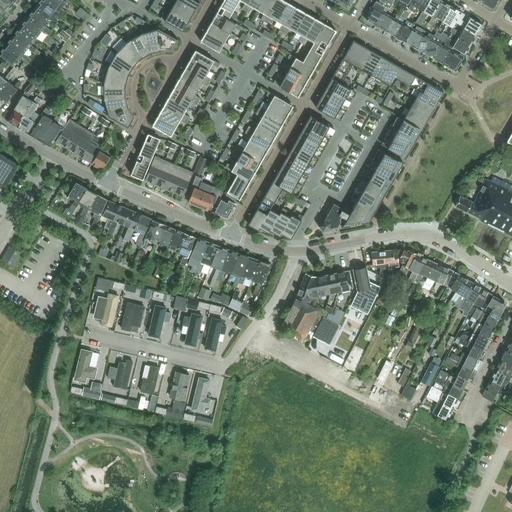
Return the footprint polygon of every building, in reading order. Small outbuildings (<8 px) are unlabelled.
[(0,0),(0,8),(5,12),(12,4),(7,0),(0,0)] [(40,0),(34,8),(50,20),(50,19),(56,24),(57,22),(57,19),(54,17),(58,12),(59,12),(43,0),(40,0)] [(66,2),(63,0),(43,0),(59,12),(58,12),(64,17),(67,12),(61,8),(66,2)] [(173,5),(169,11),(188,21),(193,12),(175,1),(172,0),(170,0),(169,3),(173,5)] [(175,0),(175,1),(193,12),(199,2),(200,0),(175,0)] [(238,0),(223,0),(216,13),(228,19),(230,16),(232,12),(238,0)] [(239,0),(245,3),(241,9),(245,11),(250,0),(239,0)] [(250,0),(245,11),(248,13),(252,7),(257,10),(263,0),(250,0)] [(263,0),(257,10),(263,13),(260,20),(263,21),(275,0),(263,0)] [(282,0),(275,0),(263,21),(267,24),(270,18),(276,21),(287,2),(282,0)] [(335,0),(334,1),(348,9),(352,2),(354,2),(355,0),(335,0)] [(408,2),(409,0),(395,0),(393,5),(404,11),(408,2)] [(409,0),(408,2),(411,4),(408,9),(415,12),(417,8),(423,11),(428,0),(409,0)] [(428,0),(423,11),(416,22),(419,24),(426,13),(432,16),(442,1),(440,0),(428,0)] [(442,1),(432,16),(426,28),(429,30),(432,26),(437,18),(443,21),(451,6),(442,1)] [(279,30),(282,32),(296,8),(287,2),(276,21),(282,24),(279,30)] [(365,19),(375,25),(383,11),(385,8),(375,2),(372,6),(371,6),(369,9),(370,10),(365,19)] [(452,27),(455,22),(458,18),(461,12),(451,6),(443,21),(434,36),(439,39),(447,24),(452,27)] [(43,29),(42,30),(49,35),(52,31),(45,26),(50,20),(34,8),(27,17),(43,29)] [(289,28),(295,31),(306,13),(296,8),(282,32),(286,34),(289,28)] [(84,11),(80,17),(84,20),(88,14),(84,11)] [(160,18),(164,20),(182,31),(188,21),(169,11),(166,16),(163,14),(160,18)] [(392,17),(383,11),(375,25),(385,30),(392,17)] [(239,30),(241,26),(235,23),(234,22),(228,19),(216,13),(211,22),(230,33),(230,32),(233,26),(239,30)] [(298,41),(301,43),(315,18),(306,13),(295,31),(301,35),(298,41)] [(394,36),(402,22),(404,19),(397,15),(395,18),(392,17),(385,30),(394,36)] [(465,22),(458,18),(455,22),(462,27),(463,26),(477,34),(482,25),(468,16),(465,22)] [(20,26),(36,38),(42,30),(43,29),(27,17),(20,26)] [(313,42),(314,42),(324,24),(315,18),(301,43),(304,45),(308,39),(313,42)] [(406,20),(404,24),(402,22),(394,36),(404,41),(412,28),(414,24),(410,22),(406,20)] [(230,32),(230,33),(211,22),(206,31),(224,42),(228,36),(234,39),(236,36),(230,32)] [(336,30),(334,29),(333,29),(324,24),(314,42),(313,42),(305,56),(302,61),(302,62),(314,68),(336,30)] [(40,52),(31,45),(36,38),(20,26),(13,35),(29,47),(28,48),(34,53),(38,56),(40,52)] [(414,47),(423,30),(417,26),(415,30),(412,28),(404,41),(414,47)] [(463,26),(462,27),(459,32),(452,27),(449,32),(457,36),(471,44),(477,34),(463,26)] [(178,40),(165,32),(158,28),(157,29),(160,50),(172,50),(178,40)] [(65,31),(63,29),(58,34),(63,37),(61,39),(66,42),(71,36),(69,35),(65,31)] [(160,50),(157,29),(142,33),(150,53),(160,50)] [(423,52),(431,39),(433,35),(429,32),(427,36),(423,34),(425,31),(423,30),(414,47),(423,52)] [(200,41),(219,52),(225,55),(227,51),(221,48),(224,42),(206,31),(200,41)] [(150,53),(142,33),(127,41),(141,58),(150,53)] [(102,39),(100,41),(106,46),(108,43),(106,41),(110,36),(106,34),(102,39)] [(31,59),(24,53),(28,48),(29,47),(13,35),(6,44),(21,56),(20,57),(28,63),(31,59)] [(431,39),(423,52),(433,57),(440,44),(442,40),(439,39),(439,38),(439,39),(434,36),(433,35),(431,39)] [(454,48),(461,51),(465,54),(471,44),(457,36),(454,41),(446,37),(444,41),(446,42),(452,46),(454,48)] [(353,65),(352,64),(363,46),(353,40),(337,69),(347,75),(353,65)] [(141,58),(127,41),(116,53),(133,66),(141,58)] [(452,46),(446,42),(443,46),(440,44),(433,57),(442,63),(450,50),(452,46)] [(14,66),(16,63),(20,57),(21,56),(6,44),(0,51),(0,54),(2,56),(5,58),(8,61),(14,66)] [(363,46),(352,64),(353,65),(358,67),(356,71),(359,74),(372,51),(363,46)] [(48,49),(44,54),(51,58),(54,54),(48,49)] [(220,64),(214,60),(196,50),(195,50),(190,59),(208,70),(211,64),(217,68),(220,64)] [(465,54),(461,51),(459,55),(452,51),(450,50),(442,63),(455,70),(463,57),(465,54)] [(365,72),(371,75),(382,56),(372,51),(359,74),(363,76),(365,72)] [(133,66),(116,53),(108,67),(128,75),(133,66)] [(295,57),(289,54),(287,58),(293,61),(290,66),(290,67),(308,78),(314,68),(302,62),(302,61),(299,59),(295,57)] [(382,56),(371,75),(377,78),(375,82),(378,84),(391,62),(382,56)] [(184,69),(209,83),(211,79),(205,76),(208,70),(190,59),(184,69)] [(382,87),(384,83),(390,86),(395,78),(394,77),(400,67),(391,62),(378,84),(382,87)] [(282,67),(288,71),(284,76),(303,87),(308,78),(290,67),(290,66),(284,63),(282,67)] [(8,80),(17,68),(14,66),(4,78),(0,75),(0,89),(7,81),(8,80)] [(128,75),(108,67),(103,83),(125,86),(128,76),(128,75)] [(400,67),(394,77),(395,78),(397,79),(416,90),(422,79),(400,67)] [(179,78),(183,80),(197,89),(201,83),(207,87),(209,83),(184,69),(179,78)] [(337,69),(326,87),(345,98),(348,100),(354,91),(351,89),(350,88),(347,87),(342,84),(345,78),(347,75),(337,69)] [(297,96),(297,97),(303,87),(284,76),(281,82),(275,78),(273,82),(279,86),(297,96)] [(197,89),(183,80),(179,78),(173,88),(198,102),(200,98),(194,95),(197,89)] [(345,78),(342,84),(347,87),(351,81),(345,78)] [(419,91),(438,101),(443,92),(422,79),(416,90),(419,91)] [(0,98),(5,102),(5,103),(8,99),(21,84),(18,81),(14,86),(7,81),(0,89),(0,98)] [(26,87),(24,90),(25,90),(30,94),(36,86),(31,81),(26,87)] [(125,86),(103,83),(104,100),(125,97),(125,86)] [(52,87),(47,94),(52,98),(57,91),(52,87)] [(326,87),(321,97),(339,108),(343,110),(348,100),(345,98),(326,87)] [(196,105),(198,102),(173,88),(168,97),(187,108),(190,102),(196,105)] [(7,121),(15,126),(27,108),(32,100),(28,98),(30,94),(25,90),(14,109),(7,121)] [(287,115),(293,105),(292,105),(274,95),(268,91),(266,95),(272,99),(268,104),(269,105),(287,115)] [(419,91),(416,96),(412,94),(410,98),(432,111),(438,101),(419,91)] [(27,108),(15,126),(27,133),(30,129),(35,121),(39,115),(33,111),(40,99),(36,96),(32,100),(27,108)] [(125,97),(104,100),(108,115),(128,107),(125,97)] [(187,108),(168,97),(163,106),(187,121),(189,117),(183,113),(187,108)] [(321,97),(315,107),(334,117),(337,119),(343,110),(339,108),(321,97)] [(411,104),(408,110),(427,120),(432,111),(410,98),(408,102),(411,104)] [(287,115),(269,105),(268,104),(265,110),(259,107),(257,110),(282,125),(287,115)] [(52,110),(46,106),(42,113),(41,112),(41,113),(30,129),(28,133),(39,140),(52,120),(47,117),(52,110)] [(185,124),(187,121),(163,106),(157,116),(176,126),(179,120),(185,124)] [(128,107),(108,115),(108,116),(128,127),(134,117),(128,107)] [(258,123),(276,134),(282,125),(257,110),(255,114),(261,118),(258,123)] [(399,117),(403,119),(422,130),(427,120),(408,110),(405,115),(402,113),(399,117)] [(54,140),(63,127),(57,123),(60,118),(56,115),(53,120),(52,120),(39,140),(50,146),(54,140)] [(310,115),(305,125),(323,136),(327,138),(330,132),(332,128),(329,126),(310,115)] [(170,136),(176,139),(179,136),(173,132),(176,126),(157,116),(152,126),(170,136)] [(399,117),(394,126),(398,128),(416,139),(422,130),(403,119),(399,117)] [(69,119),(55,141),(57,142),(64,146),(78,124),(69,119)] [(249,125),(246,129),(271,143),(276,134),(258,123),(254,129),(249,125)] [(78,124),(64,146),(65,147),(72,151),(73,152),(87,130),(78,124)] [(305,125),(299,134),(318,145),(321,147),(327,138),(323,136),(305,125)] [(394,126),(389,136),(392,138),(411,148),(416,139),(398,128),(394,126)] [(247,142),(266,153),(271,143),(246,129),(245,133),(250,136),(247,142)] [(87,130),(73,152),(74,153),(81,157),(95,135),(87,130)] [(148,133),(147,133),(139,154),(151,159),(160,138),(148,133)] [(299,134),(294,144),(312,154),(316,156),(321,147),(318,145),(299,134)] [(95,135),(81,157),(83,158),(89,162),(90,163),(104,141),(95,135)] [(389,136),(383,145),(387,147),(387,148),(405,158),(411,148),(392,138),(389,136)] [(99,150),(88,167),(89,167),(91,163),(101,169),(106,161),(107,162),(110,157),(103,152),(108,145),(104,142),(99,150)] [(238,144),(236,148),(260,162),(266,153),(247,142),(244,148),(238,144)] [(294,144),(288,153),(307,164),(311,166),(316,156),(312,154),(294,144)] [(240,155),(236,161),(255,171),(260,162),(236,148),(234,151),(240,155)] [(381,150),(375,160),(379,162),(397,172),(403,162),(384,152),(381,150)] [(0,193),(18,164),(0,153),(0,193)] [(288,153),(283,163),(302,173),(305,175),(311,166),(307,164),(288,153)] [(151,159),(139,154),(130,174),(142,179),(151,159)] [(145,179),(144,180),(147,181),(153,183),(154,184),(164,160),(154,156),(145,179)] [(208,160),(200,156),(193,172),(202,175),(208,160)] [(164,160),(154,184),(155,184),(162,187),(163,188),(174,164),(164,160)] [(375,160),(370,169),(373,171),(392,182),(397,172),(379,162),(375,160)] [(237,174),(249,181),(255,171),(236,161),(233,167),(231,170),(237,174)] [(283,163),(278,172),(296,183),(300,185),(305,175),(302,173),(283,163)] [(174,164),(163,188),(164,188),(171,191),(173,192),(183,168),(174,164)] [(183,168),(173,192),(181,195),(183,196),(193,172),(183,168)] [(370,169),(364,178),(368,180),(387,191),(392,182),(373,171),(370,169)] [(278,172),(272,181),(283,187),(282,188),(291,192),(294,194),(300,185),(296,183),(278,172)] [(237,174),(226,192),(227,192),(225,196),(235,201),(237,198),(239,199),(249,181),(237,174)] [(194,187),(190,197),(188,201),(191,203),(192,204),(197,206),(198,206),(204,191),(206,184),(201,182),(202,179),(199,177),(196,176),(191,186),(194,187)] [(364,178),(359,188),(363,190),(381,200),(387,191),(368,180),(364,178)] [(480,220),(481,221),(511,236),(511,191),(486,179),(474,202),(460,195),(455,206),(481,218),(480,220)] [(282,188),(283,187),(272,181),(260,203),(270,208),(279,193),(281,189),(282,188)] [(86,188),(76,183),(67,197),(71,200),(73,201),(70,206),(69,209),(66,209),(63,214),(70,218),(75,209),(78,204),(87,189),(86,188)] [(208,209),(209,209),(212,211),(219,197),(220,197),(223,190),(212,186),(206,184),(204,191),(198,206),(203,208),(204,208),(208,210),(208,209)] [(359,188),(354,197),(357,199),(376,210),(381,200),(363,190),(359,188)] [(84,207),(80,215),(84,218),(88,209),(96,194),(87,189),(78,204),(84,207)] [(94,227),(100,214),(104,204),(107,199),(97,194),(96,194),(88,209),(94,213),(93,215),(92,217),(94,218),(91,225),(94,227)] [(219,197),(212,211),(213,211),(212,211),(227,217),(235,203),(225,197),(223,199),(220,197),(219,197)] [(354,197),(348,207),(352,209),(370,219),(376,210),(357,199),(354,197)] [(108,200),(106,205),(102,215),(108,218),(104,227),(108,229),(119,205),(108,200)] [(259,228),(259,227),(270,209),(270,208),(260,203),(248,224),(258,230),(259,228)] [(338,227),(340,224),(341,221),(340,221),(343,215),(340,214),(343,210),(342,210),(342,209),(332,203),(323,218),(318,225),(319,226),(320,226),(322,229),(322,230),(322,231),(330,229),(331,229),(338,228),(338,227)] [(112,234),(117,222),(123,224),(130,210),(119,205),(108,229),(107,232),(112,234)] [(370,219),(352,209),(348,207),(346,205),(343,210),(340,214),(343,215),(340,221),(341,221),(340,224),(342,226),(341,227),(369,222),(370,219)] [(270,231),(270,230),(279,214),(281,210),(277,208),(275,212),(270,209),(259,227),(259,228),(269,233),(270,231)] [(270,230),(270,231),(280,236),(281,234),(281,233),(290,217),(289,217),(287,216),(284,214),(287,210),(282,208),(281,210),(279,214),(270,230)] [(128,227),(123,239),(128,242),(133,229),(140,214),(130,210),(123,224),(128,227)] [(144,234),(151,219),(140,214),(133,229),(140,232),(135,244),(140,246),(142,241),(142,239),(144,234)] [(301,220),(303,216),(299,214),(297,218),(291,214),(290,217),(281,233),(281,234),(290,239),(301,220)] [(146,249),(149,241),(155,243),(163,224),(155,220),(155,221),(152,220),(151,224),(144,240),(142,242),(142,241),(140,246),(146,249)] [(162,246),(158,254),(163,256),(166,248),(174,228),(163,224),(155,243),(162,246)] [(174,228),(166,248),(176,252),(184,233),(174,228)] [(183,255),(180,263),(185,265),(187,260),(187,258),(195,237),(193,236),(184,233),(176,252),(183,255)] [(196,243),(190,256),(196,259),(193,269),(196,270),(208,242),(198,238),(196,243)] [(200,271),(204,263),(210,266),(219,246),(208,242),(196,270),(200,271)] [(5,252),(16,259),(20,252),(10,246),(9,246),(5,252)] [(219,246),(210,266),(216,268),(212,277),(216,279),(229,250),(219,246)] [(108,251),(100,248),(98,254),(105,257),(108,251)] [(139,250),(136,256),(142,258),(145,252),(139,250)] [(216,279),(217,279),(220,280),(224,271),(230,273),(239,253),(229,250),(216,279)] [(393,250),(383,251),(384,263),(388,263),(389,268),(389,269),(395,268),(394,267),(398,266),(398,256),(397,253),(393,253),(393,250)] [(401,257),(398,256),(398,266),(401,267),(398,272),(405,275),(408,270),(415,254),(414,253),(414,251),(410,250),(409,251),(408,250),(407,251),(404,250),(401,257)] [(117,251),(113,261),(118,263),(122,254),(117,251)] [(371,252),(372,263),(372,264),(376,264),(376,267),(382,266),(382,269),(381,275),(385,277),(386,269),(389,268),(388,263),(384,263),(383,251),(371,252)] [(5,252),(1,259),(11,266),(16,259),(5,252)] [(239,253),(230,273),(237,275),(232,285),(237,287),(238,283),(250,257),(239,253)] [(409,280),(413,282),(425,258),(415,254),(408,270),(412,272),(409,280)] [(242,285),(245,278),(251,280),(260,261),(250,257),(238,283),(242,285)] [(422,275),(427,277),(434,262),(425,258),(413,282),(409,291),(405,299),(409,301),(415,287),(416,288),(422,275)] [(257,282),(254,290),(252,294),(256,295),(271,264),(260,261),(251,280),(257,282)] [(444,267),(434,262),(427,277),(436,281),(444,267)] [(357,291),(350,305),(366,313),(380,285),(368,279),(366,267),(353,270),(357,291)] [(446,286),(451,275),(453,271),(444,267),(436,281),(446,286)] [(350,291),(352,289),(352,288),(348,270),(337,272),(340,284),(338,285),(339,291),(340,291),(340,294),(344,293),(344,290),(345,290),(347,292),(350,291)] [(338,285),(340,284),(337,272),(327,275),(330,293),(328,300),(333,301),(335,292),(339,291),(338,285)] [(452,276),(446,286),(456,292),(464,278),(455,272),(452,276)] [(301,285),(318,292),(317,289),(319,288),(317,277),(316,277),(316,276),(305,273),(301,285)] [(317,289),(318,292),(318,295),(320,295),(330,293),(327,275),(317,277),(319,288),(317,289)] [(112,287),(114,281),(98,277),(95,288),(107,291),(109,286),(112,287)] [(473,283),(464,278),(456,292),(450,301),(455,304),(454,305),(458,308),(465,297),(473,283)] [(125,284),(114,281),(112,287),(123,290),(125,284)] [(482,289),(473,283),(465,297),(469,300),(462,314),(466,316),(468,312),(471,306),(473,302),(482,289)] [(135,293),(136,286),(125,284),(124,290),(135,293)] [(296,297),(307,303),(309,304),(311,301),(308,300),(308,297),(316,296),(318,295),(318,292),(301,285),(296,297)] [(151,297),(152,290),(141,288),(140,295),(151,297)] [(383,288),(377,301),(383,304),(390,291),(383,288)] [(482,289),(473,302),(482,308),(483,308),(483,307),(491,294),(482,289)] [(164,293),(153,291),(152,297),(163,299),(164,293)] [(200,291),(198,296),(207,300),(210,295),(200,291)] [(240,292),(236,291),(228,306),(238,311),(242,302),(236,299),(240,292)] [(404,302),(402,301),(406,293),(402,291),(396,305),(401,308),(404,302)] [(92,321),(107,325),(114,295),(99,292),(92,321)] [(222,293),(218,301),(228,305),(232,297),(222,293)] [(504,302),(493,295),(485,308),(483,312),(498,319),(505,306),(504,302)] [(296,298),(290,309),(280,326),(284,329),(304,340),(305,339),(309,341),(311,337),(323,315),(319,313),(320,310),(309,304),(307,303),(296,297),(296,298)] [(136,332),(143,302),(128,299),(121,328),(136,332)] [(196,309),(197,301),(188,299),(187,307),(196,309)] [(210,304),(199,301),(197,307),(208,310),(210,304)] [(253,306),(243,302),(238,311),(248,316),(249,314),(253,306)] [(221,306),(210,304),(208,310),(219,312),(221,306)] [(338,308),(334,305),(332,308),(330,313),(331,313),(335,315),(338,308)] [(166,339),(172,309),(157,306),(150,335),(166,339)] [(232,312),(224,307),(220,314),(228,318),(232,312)] [(483,312),(485,308),(483,307),(483,308),(482,308),(481,311),(476,320),(476,321),(493,330),(498,319),(483,312)] [(320,310),(319,313),(323,315),(328,318),(331,313),(330,313),(324,310),(322,308),(320,310)] [(472,317),(471,317),(476,320),(481,311),(476,308),(473,315),(472,317)] [(195,345),(202,316),(186,313),(179,342),(195,345)] [(323,315),(311,337),(330,347),(341,325),(328,318),(323,315)] [(215,319),(208,349),(224,352),(231,323),(215,319)] [(432,319),(429,324),(435,327),(438,322),(432,319)] [(493,330),(476,321),(472,329),(473,330),(472,332),(488,340),(493,330)] [(472,332),(469,337),(467,341),(483,349),(488,340),(472,332)] [(431,335),(427,345),(433,348),(437,338),(431,335)] [(467,341),(461,338),(459,342),(470,348),(468,354),(478,359),(483,349),(467,341)] [(345,346),(337,364),(342,367),(351,349),(345,346)] [(500,359),(511,365),(511,352),(505,349),(500,359)] [(82,351),(74,383),(84,385),(86,376),(93,378),(96,369),(88,367),(92,354),(82,351)] [(478,359),(468,354),(465,358),(461,356),(460,357),(452,353),(450,357),(449,357),(453,359),(473,369),(478,359)] [(445,361),(455,366),(458,368),(455,373),(457,374),(467,379),(473,369),(453,359),(449,357),(450,357),(447,356),(445,361)] [(123,390),(129,361),(114,357),(107,386),(123,390)] [(511,365),(500,359),(495,369),(510,376),(511,371),(511,365)] [(431,362),(421,381),(428,385),(438,366),(431,362)] [(152,397),(159,368),(143,364),(136,393),(152,397)] [(511,377),(510,376),(495,369),(490,380),(505,387),(506,383),(507,383),(508,381),(509,381),(511,377)] [(440,370),(437,376),(442,379),(463,389),(467,379),(457,374),(456,377),(449,374),(440,370)] [(181,404),(188,375),(172,371),(165,400),(181,404)] [(187,402),(191,404),(201,373),(197,372),(187,402)] [(403,372),(398,383),(403,386),(409,375),(403,372)] [(437,376),(434,381),(444,386),(442,391),(457,399),(463,389),(442,379),(437,376)] [(201,378),(195,407),(210,411),(217,382),(201,378)] [(492,402),(495,397),(496,395),(495,394),(496,392),(501,395),(505,387),(490,380),(482,396),(492,402)] [(92,381),(90,388),(100,391),(102,384),(92,381)] [(406,384),(401,395),(410,399),(416,389),(406,384)] [(71,386),(70,392),(81,394),(82,389),(71,386)] [(457,399),(442,391),(432,386),(427,396),(437,402),(452,409),(457,399)] [(90,388),(83,387),(82,395),(99,399),(101,391),(100,391),(90,388)] [(116,396),(102,393),(100,400),(115,403),(116,397),(116,396)] [(116,397),(115,403),(126,405),(127,399),(116,397)] [(126,405),(137,408),(139,402),(128,399),(127,399),(126,405)] [(432,411),(437,414),(447,420),(452,409),(437,402),(435,406),(432,411)] [(156,406),(155,412),(165,415),(167,409),(156,406)] [(184,413),(183,419),(194,421),(195,415),(184,413)] [(212,419),(197,416),(196,422),(211,425),(212,419)]
